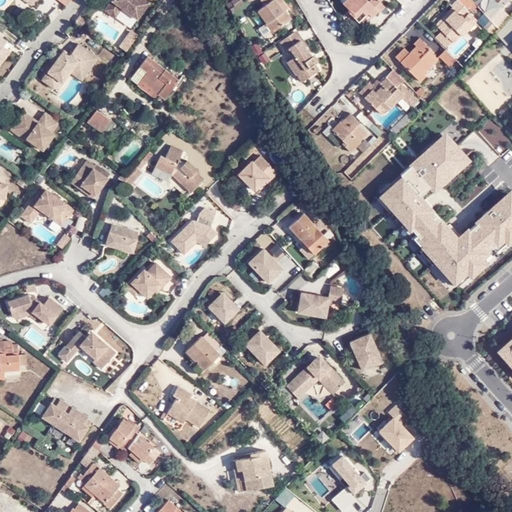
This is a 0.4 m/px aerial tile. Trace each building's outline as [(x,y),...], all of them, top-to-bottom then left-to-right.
[(114,0),(110,6),(120,14),(125,8),(139,19),(153,0),(114,0)] [(241,0),(236,0),(227,6),(229,9),(242,1),(241,0)] [(254,0),(255,0),(260,7),(254,12),(262,24),(260,25),(268,36),(287,22),(281,12),(279,14),(270,0),(254,0)] [(270,0),(279,14),(281,12),(284,10),(277,0),(270,0)] [(363,16),(366,18),(373,10),(375,12),(381,6),(376,1),(376,0),(368,0),(366,2),(363,0),(342,0),(339,4),(345,10),(343,12),(356,24),(363,16)] [(462,0),(455,0),(453,3),(462,13),(465,11),(469,7),(462,0)] [(487,25),(506,3),(502,0),(500,0),(492,9),(490,6),(479,18),(487,25)] [(462,13),(453,3),(446,10),(449,13),(443,19),(447,22),(435,34),(438,37),(448,46),(456,39),(457,41),(473,24),(465,16),(461,20),(458,18),(462,13)] [(118,16),(120,14),(110,6),(108,10),(118,16)] [(91,22),(84,15),(79,22),(81,26),(84,29),(91,22)] [(358,27),(366,18),(363,16),(356,24),(358,27)] [(511,17),(495,31),(505,44),(511,38),(511,17)] [(447,22),(443,19),(432,31),(435,34),(447,22)] [(442,54),(448,46),(438,37),(431,44),(442,54)] [(0,66),(11,53),(4,47),(7,44),(0,38),(0,66)] [(296,82),(313,70),(310,65),(312,61),(310,58),(306,57),(295,40),(280,49),(286,59),(282,62),(290,75),(291,74),(296,82)] [(407,58),(397,69),(416,87),(423,80),(420,77),(434,63),(428,56),(430,54),(417,41),(409,49),(412,52),(407,58)] [(83,70),(90,75),(102,58),(83,44),(74,56),(71,53),(65,54),(46,80),(57,89),(62,81),(71,69),(75,73),(83,70)] [(392,63),(397,69),(407,58),(401,53),(392,63)] [(436,60),(446,70),(454,61),(442,54),(436,60)] [(503,84),(511,76),(511,65),(507,58),(492,70),(503,84)] [(141,84),(158,97),(166,103),(179,84),(147,61),(139,71),(147,76),(141,84)] [(66,84),(75,73),(71,69),(62,81),(66,84)] [(86,81),(90,75),(83,70),(75,73),(86,81)] [(130,84),(137,89),(141,84),(147,76),(139,71),(130,84)] [(388,106),(396,98),(390,91),(381,81),(374,87),(373,89),(375,91),(369,96),(367,95),(360,103),(376,117),(380,114),(383,114),(389,108),(388,106)] [(153,102),(158,97),(141,84),(137,89),(153,102)] [(354,98),(360,103),(367,95),(369,96),(375,91),(373,89),(374,87),(371,85),(367,89),(364,87),(354,98)] [(396,98),(398,99),(400,97),(403,101),(406,97),(395,86),(390,91),(396,98)] [(415,101),(419,97),(415,92),(411,97),(415,101)] [(397,101),(407,111),(413,104),(406,97),(403,101),(400,97),(398,99),(397,101)] [(32,136),(30,139),(45,151),(57,137),(54,135),(62,126),(49,115),(44,120),(48,124),(44,129),(41,125),(26,114),(17,126),(23,132),(24,130),(32,136)] [(87,128),(101,138),(111,126),(97,115),(87,128)] [(334,149),(335,151),(345,160),(355,148),(353,146),(359,139),(350,130),(352,128),(342,118),(335,125),(337,127),(331,134),(329,131),(325,137),(335,147),(334,149)] [(489,119),(480,134),(500,146),(506,136),(504,135),(507,130),(489,119)] [(28,141),(30,139),(32,136),(24,130),(23,132),(17,126),(13,130),(28,141)] [(111,126),(101,138),(105,141),(114,129),(111,126)] [(439,185),(473,155),(462,143),(447,126),(377,193),(457,284),(463,280),(461,277),(469,270),(473,275),(490,260),(486,255),(493,248),(491,246),(496,241),(499,243),(505,238),(510,242),(511,240),(511,184),(511,185),(482,211),(479,214),(481,217),(472,224),(470,222),(459,230),(452,223),(432,199),(423,190),(430,183),(436,188),(439,185)] [(332,154),(335,151),(334,149),(335,147),(325,137),(319,142),(332,154)] [(356,159),(363,152),(359,147),(351,155),(356,159)] [(192,196),(205,181),(194,172),(196,171),(186,162),(183,166),(178,162),(182,154),(169,148),(162,160),(159,159),(154,170),(175,180),(192,196)] [(257,187),(266,177),(269,174),(272,178),(281,169),(264,153),(257,160),(254,158),(241,173),(257,187)] [(143,162),(137,170),(142,175),(148,167),(143,162)] [(86,163),(75,179),(84,186),(86,182),(100,192),(112,176),(98,166),(95,170),(89,165),(87,163),(86,163)] [(137,170),(126,183),(125,184),(130,189),(132,191),(145,178),(142,175),(137,170)] [(86,182),(84,186),(98,196),(100,192),(86,182)] [(0,196),(9,197),(10,187),(0,185),(0,196)] [(45,189),(27,215),(37,223),(44,214),(57,224),(64,214),(71,220),(77,211),(45,189)] [(189,256),(201,242),(197,238),(202,232),(213,242),(222,233),(212,227),(213,221),(218,222),(221,212),(208,208),(203,212),(201,222),(196,221),(177,243),(189,256)] [(319,252),(334,238),(308,210),(293,224),(319,252)] [(64,230),(71,220),(64,214),(57,224),(64,230)] [(37,223),(27,215),(23,221),(33,228),(37,223)] [(73,230),(82,233),(87,220),(79,216),(73,230)] [(109,249),(136,256),(141,237),(113,230),(109,249)] [(197,238),(201,242),(205,243),(208,247),(213,242),(202,232),(197,238)] [(65,256),(76,244),(68,239),(60,251),(65,256)] [(286,267),(266,247),(252,261),(272,281),(286,267)] [(317,277),(327,269),(318,259),(308,267),(317,277)] [(155,296),(163,289),(168,284),(170,286),(180,276),(163,261),(154,272),(150,269),(137,285),(145,293),(148,290),(155,296)] [(329,300),(342,303),(345,286),(331,284),(329,296),(302,291),(299,311),(327,316),(329,300)] [(113,289),(111,289),(107,295),(112,300),(118,293),(113,289)] [(228,321),(242,307),(226,291),(211,305),(228,321)] [(22,305),(35,296),(33,294),(21,302),(22,305)] [(49,307),(35,296),(22,305),(21,302),(12,305),(17,320),(19,319),(34,312),(43,318),(55,327),(61,318),(63,320),(70,310),(55,299),(49,307)] [(40,322),(43,318),(34,312),(19,319),(20,323),(35,318),(40,322)] [(99,357),(107,364),(119,351),(99,333),(96,336),(91,332),(89,334),(83,329),(69,345),(76,351),(83,343),(99,357)] [(266,363),(280,348),(261,329),(246,342),(266,363)] [(511,329),(493,346),(511,366),(511,329)] [(199,358),(208,367),(223,353),(221,349),(224,346),(212,332),(208,337),(206,335),(190,350),(198,359),(199,358)] [(363,369),(383,360),(371,332),(351,340),(363,369)] [(0,370),(6,370),(21,369),(21,365),(20,355),(18,344),(12,344),(12,339),(0,340),(0,370)] [(69,360),(76,351),(69,345),(61,353),(69,360)] [(333,392),(346,380),(320,353),(288,384),(300,396),(319,378),(333,392)] [(20,355),(21,365),(28,365),(27,354),(20,355)] [(105,366),(107,364),(99,357),(97,359),(105,366)] [(201,374),(208,367),(199,358),(198,359),(192,365),(201,374)] [(211,411),(197,401),(192,397),(195,394),(182,384),(175,393),(180,397),(169,411),(184,423),(188,418),(200,427),(211,411)] [(80,439),(93,421),(88,417),(89,415),(73,404),(71,407),(68,404),(69,402),(60,396),(58,399),(55,397),(43,414),(80,439)] [(378,428),(399,450),(416,433),(395,412),(378,428)] [(131,442),(138,433),(131,427),(136,422),(128,416),(126,420),(122,417),(109,434),(120,442),(124,437),(131,442)] [(138,433),(142,427),(136,422),(131,427),(138,433)] [(159,450),(138,433),(131,442),(129,445),(151,461),(159,450)] [(104,444),(97,437),(92,444),(99,450),(104,444)] [(99,450),(92,444),(86,453),(90,458),(92,456),(93,457),(99,450)] [(248,475),(249,485),(275,480),(268,446),(258,448),(259,453),(252,454),(235,457),(239,476),(248,475)] [(354,492),(369,479),(344,450),(310,479),(338,511),(341,511),(359,497),(354,492)] [(83,482),(95,493),(110,475),(92,460),(81,473),(86,479),(83,482)] [(71,474),(64,483),(69,487),(75,478),(71,474)] [(110,475),(95,493),(109,506),(123,491),(115,484),(118,482),(110,475)] [(241,487),(249,485),(248,475),(239,476),(241,487)] [(278,500),(290,504),(294,491),(282,487),(278,500)] [(186,511),(185,511),(184,511),(182,511),(168,499),(156,511),(186,511)] [(280,511),(297,511),(288,503),(280,511)]
